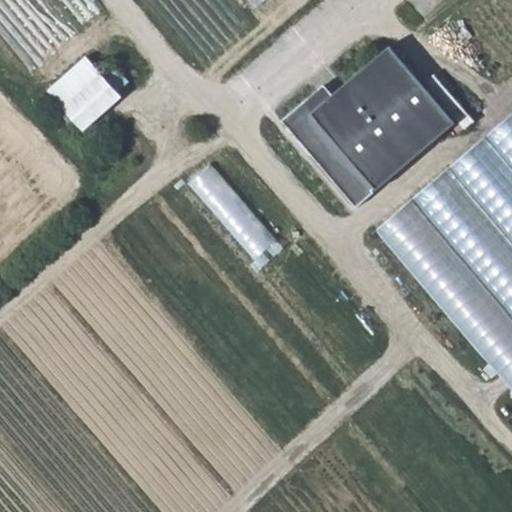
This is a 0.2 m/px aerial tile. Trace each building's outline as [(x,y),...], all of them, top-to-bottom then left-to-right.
[(78,41),(38,76),(52,93),(92,57),(78,41)] [(107,43),(92,57),(106,74),(122,61),(107,43)] [(398,43),(338,92),(331,83),(288,119),(360,206),(463,121),(398,43)] [(71,115),(111,80),(106,74),(92,57),(52,93),(71,115)] [(511,381),(511,117),(381,227),(505,374),(511,368),(511,377),(510,379),(511,381)]
